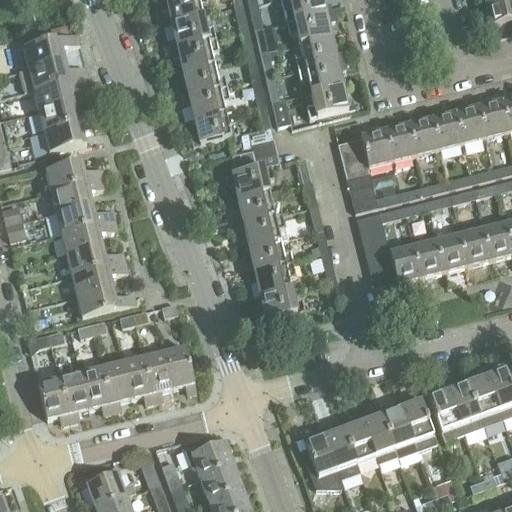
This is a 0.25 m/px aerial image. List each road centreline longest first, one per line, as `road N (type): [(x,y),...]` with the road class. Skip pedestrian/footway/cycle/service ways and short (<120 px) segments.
road 1 (residential): [(242,404),(92,0)]
road 2 (residential): [(242,404),(511,333)]
road 3 (residential): [(33,460),(209,421),(242,404)]
road 4 (residential): [(466,78),(387,97),(364,0)]
road 5 (residential): [(33,460),(0,331)]
